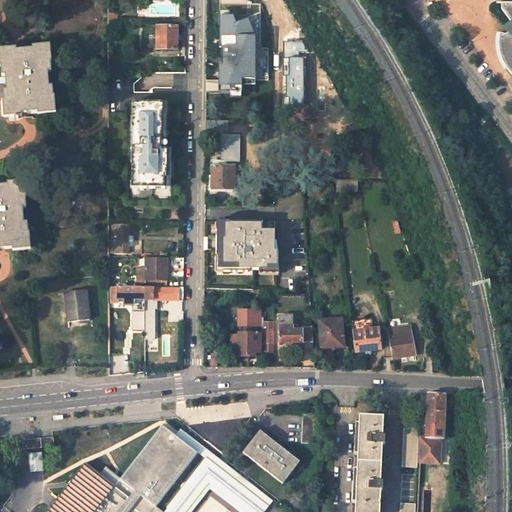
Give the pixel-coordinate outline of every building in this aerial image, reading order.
[(511,4),(504,4),(503,12),(511,24),(511,28),(507,32),(509,35),(507,37),(502,36),(501,42),(501,48),(502,54),(504,60),(507,66),(511,71),(511,72),(511,4)] [(255,94),(256,37),(253,29),(249,30),(245,21),(237,24),(234,16),(220,16),(220,48),(222,48),(222,65),(219,65),(219,93),(255,94)] [(156,27),(156,49),(176,50),(176,27),(156,27)] [(1,66),(2,77),(6,76),(6,82),(6,91),(3,91),(4,101),(7,101),(9,118),(22,117),(22,114),(38,113),(38,116),(51,115),(50,98),(54,98),(53,87),(49,88),(48,73),(52,73),(51,62),(47,63),(46,46),(33,47),(33,49),(17,50),(17,48),(3,49),(5,66),(1,66)] [(94,58),(94,72),(109,73),(109,58),(94,58)] [(136,154),(136,162),(132,162),(133,189),(167,189),(167,149),(162,150),(157,149),(157,139),(162,139),(162,103),(133,103),(132,117),(136,117),(136,125),(133,125),(133,154),(136,154)] [(206,140),(227,139),(227,121),(206,121),(206,140)] [(213,168),(213,182),(210,182),(210,190),(234,191),(234,168),(213,168)] [(303,188),(314,188),(314,180),(302,180),(303,188)] [(0,249),(12,248),(13,251),(26,250),(25,233),(28,233),(28,223),(24,223),(23,209),(27,209),(26,198),(22,199),(21,182),(7,183),(7,185),(0,185),(0,249)] [(222,257),(222,273),(248,273),(248,271),(268,271),(268,268),(277,268),(277,253),(275,253),(275,232),(261,232),(261,223),(223,222),(223,228),(217,228),(216,257),(222,257)] [(128,236),(128,226),(109,226),(109,253),(128,253),(128,246),(132,246),(133,236),(128,236)] [(167,259),(145,259),(145,276),(141,276),(141,280),(145,280),(167,280),(167,259)] [(144,288),(111,287),(111,300),(122,300),(123,306),(134,306),(134,312),(144,312),(144,288)] [(156,310),(157,300),(183,301),(183,288),(144,288),(144,312),(144,330),(154,330),(154,309),(156,310)] [(65,294),(68,324),(89,321),(86,291),(65,294)] [(263,326),(263,323),(263,318),(260,318),(260,311),(239,311),(239,326),(259,326),(263,326)] [(278,316),(279,343),(312,343),(312,331),(301,331),(291,331),(291,327),(291,316),(278,316)] [(319,321),(320,348),(343,347),(342,320),(319,321)] [(263,326),(263,352),(274,352),(274,323),(263,323),(263,326)] [(388,337),(392,358),(414,357),(411,326),(402,327),(402,336),(391,337),(388,337)] [(402,336),(402,327),(391,328),(391,337),(402,336)] [(353,333),(355,353),(382,349),(379,329),(353,333)] [(259,334),(239,334),(239,336),(231,336),(231,346),(239,346),(239,356),(255,356),(255,352),(259,352),(259,334)] [(426,439),(440,439),(443,439),(444,395),(427,394),(426,439)] [(303,415),(301,444),(317,444),(318,415),(303,415)] [(358,416),(354,511),(378,511),(379,490),(381,490),(382,481),(380,481),(381,444),(384,444),(384,436),(382,436),(382,417),(358,416)] [(404,428),(402,465),(416,465),(419,419),(409,418),(409,428),(404,428)] [(85,464),(48,511),(161,511),(155,508),(198,453),(162,426),(121,479),(106,468),(100,476),(85,464)] [(258,430),(242,452),(282,483),(298,462),(258,430)] [(44,439),(45,447),(54,446),(53,438),(44,439)] [(23,441),(24,449),(41,447),(40,439),(23,441)] [(419,464),(439,464),(440,439),(426,439),(420,439),(419,464)] [(216,477),(229,487),(236,478),(223,468),(216,477)] [(218,505),(226,511),(254,511),(261,504),(235,484),(218,505)] [(283,511),(266,500),(257,511),(283,511)] [(400,502),(399,511),(414,511),(415,502),(400,502)]
